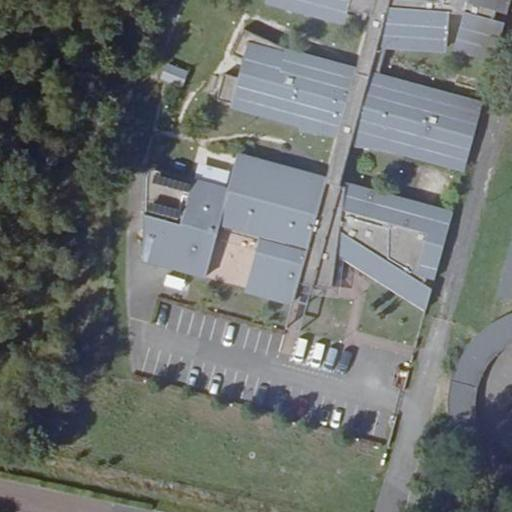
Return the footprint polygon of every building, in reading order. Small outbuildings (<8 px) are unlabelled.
[(297,0),(299,4),(320,2),(321,10),(346,7),(368,10),(379,0),(297,0)] [(379,0),(368,10),(354,64),(377,70),(383,47),(384,39),(401,49),(405,40),(421,49),(425,41),(441,50),(445,44),(448,9),(461,9),(452,42),(468,54),(473,48),(491,63),(503,20),(460,8),(462,0),(379,0)] [(462,0),(460,8),(490,16),(492,7),(497,8),(503,0),(462,0)] [(506,10),(508,0),(503,0),(497,8),(506,10)] [(320,2),(299,4),(321,10),(320,2)] [(346,7),(321,10),(343,18),(346,7)] [(284,44),(241,24),(229,50),(240,55),(236,72),(222,68),(215,95),(229,99),(305,120),(305,123),(305,127),(320,128),(335,132),(349,141),(384,145),(406,148),(463,163),(480,102),(385,76),(377,72),(377,70),(354,64),(344,61),(344,65),(302,53),(284,44)] [(383,47),(401,49),(384,39),(383,47)] [(401,49),(421,49),(405,40),(401,49)] [(444,52),(445,44),(441,50),(425,41),(421,49),(444,52)] [(450,51),(468,54),(452,42),(450,51)] [(344,61),(284,44),(302,53),(344,65),(344,61)] [(468,54),(491,63),(473,48),(468,54)] [(167,58),(166,59),(190,68),(190,67),(167,58)] [(166,59),(161,73),(184,82),(190,68),(166,59)] [(481,99),(377,70),(377,72),(385,76),(480,102),(481,99)] [(161,73),(160,74),(183,84),(184,82),(161,73)] [(305,120),(229,99),(228,102),(305,123),(305,120)] [(349,141),(335,132),(324,173),(323,177),(234,152),(226,184),(219,216),(260,227),(253,252),(245,284),(291,297),(290,300),(275,355),(290,359),(299,328),(342,340),(354,294),(309,288),(311,280),(326,290),(343,264),(368,280),(355,326),(413,342),(429,284),(423,280),(426,274),(431,276),(449,212),(338,181),(349,141)] [(462,167),(463,163),(406,148),(384,145),(462,167)] [(235,149),(234,152),(323,177),(324,173),(235,149)] [(219,216),(226,184),(146,162),(143,174),(140,255),(203,272),(212,241),(219,216)] [(260,227),(219,216),(212,241),(253,252),(260,227)] [(511,293),(511,226),(495,291),(511,293)] [(290,300),(291,297),(245,284),(244,288),(290,300)] [(501,485),(509,487),(511,481),(511,460),(499,454),(489,442),(481,431),(476,418),(473,404),(474,383),(478,370),(486,356),(496,344),(511,333),(511,332),(511,305),(509,306),(497,312),(484,321),(475,330),(466,340),(456,358),(451,372),(449,384),(448,401),(450,416),(454,430),(459,444),(473,464),(491,478),(501,485)]
